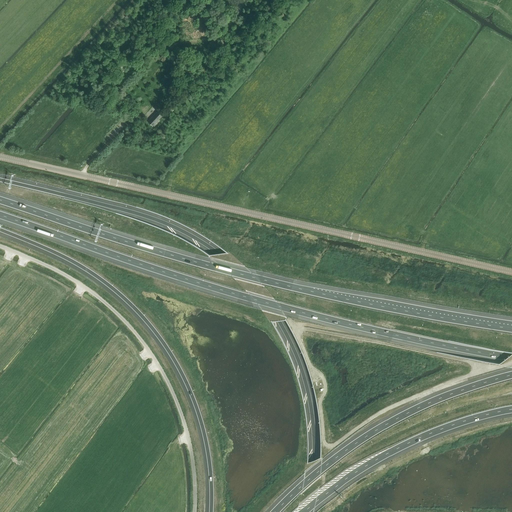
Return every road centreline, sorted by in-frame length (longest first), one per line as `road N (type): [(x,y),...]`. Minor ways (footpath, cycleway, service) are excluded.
road 1 (motorway): [(0,215),(235,293),(511,357)]
road 2 (motorway): [(511,328),(289,286),(0,200)]
road 3 (unclassified): [(511,272),(0,157)]
road 4 (motorway): [(303,511),(313,460),(309,400),(290,343),(249,283),(173,227),(0,178)]
road 5 (motorway): [(0,229),(89,271),(154,331),(200,420),(210,511)]
road 6 (motorway): [(511,374),(441,397),(365,436),(274,511)]
road 7 (motorway): [(304,511),(398,448),(511,409)]
